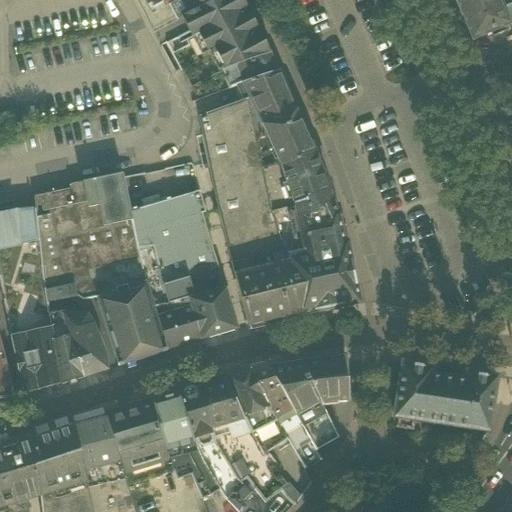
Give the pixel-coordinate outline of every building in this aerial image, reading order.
[(165,0),(168,4),(177,21),(181,18),(216,0),(165,0)] [(185,26),(189,33),(244,4),(242,0),(216,0),(181,18),(185,26)] [(509,25),(509,24),(502,9),(498,0),(457,0),(456,1),(472,41),(509,25)] [(511,0),(498,0),(502,9),(511,6),(511,8),(511,0)] [(248,11),(244,4),(189,33),(190,34),(196,31),(208,54),(214,51),(224,70),(224,71),(230,69),(236,67),(270,55),(259,33),(248,11)] [(509,24),(511,23),(511,8),(511,6),(502,9),(509,24)] [(201,57),(208,54),(196,31),(190,34),(201,57)] [(218,72),(224,70),(214,51),(208,54),(218,72)] [(270,55),(236,67),(242,84),(243,84),(277,71),(271,55),(270,55)] [(230,88),(242,84),(236,67),(230,69),(232,78),(226,80),(230,88)] [(281,165),(293,162),(293,163),(316,157),(296,114),(277,71),(243,84),(251,99),(281,165)] [(231,263),(234,275),(285,262),(284,257),(272,214),(271,214),(262,170),(281,165),(251,99),(198,118),(202,136),(215,201),(231,263)] [(293,162),(281,165),(295,207),(307,203),(307,198),(328,194),(316,157),(293,163),(293,162)] [(189,189),(190,192),(199,189),(191,161),(143,175),(150,199),(158,196),(158,198),(189,189)] [(272,214),(295,207),(281,165),(262,170),(271,214),(272,214)] [(37,225),(38,235),(39,242),(47,304),(66,301),(77,298),(78,298),(83,301),(96,298),(97,300),(146,284),(143,273),(137,251),(138,251),(135,233),(130,213),(123,179),(107,182),(71,190),(53,194),(34,198),(36,210),(37,225)] [(130,213),(135,233),(201,213),(205,212),(199,192),(130,213)] [(307,203),(295,207),(303,253),(344,244),(339,217),(337,217),(329,200),(331,200),(328,194),(307,198),(307,203)] [(284,257),(303,253),(295,207),(272,214),(284,257)] [(14,214),(17,237),(38,235),(37,225),(36,210),(14,214)] [(201,215),(201,213),(135,233),(138,251),(153,248),(163,287),(168,305),(189,299),(189,300),(190,301),(225,291),(201,215)] [(0,217),(0,249),(39,242),(38,235),(17,237),(14,214),(0,217)] [(47,304),(39,242),(0,249),(0,285),(8,325),(11,338),(51,329),(51,326),(49,314),(47,304)] [(348,246),(344,244),(303,253),(284,257),(285,262),(299,315),(352,304),(358,296),(348,246)] [(158,307),(161,318),(192,308),(190,301),(189,300),(189,299),(168,306),(160,282),(158,270),(153,248),(138,251),(137,251),(143,273),(146,284),(153,309),(158,307)] [(287,318),(299,315),(285,262),(234,275),(247,327),(278,319),(276,313),(285,310),(287,317),(287,318)] [(422,308),(447,302),(449,309),(479,302),(474,281),(419,294),(422,308)] [(156,320),(153,309),(146,284),(97,300),(118,367),(153,356),(165,352),(156,320)] [(225,291),(190,301),(192,308),(201,340),(236,330),(225,291)] [(47,304),(49,314),(64,311),(68,310),(66,301),(47,304)] [(201,340),(192,308),(161,318),(160,318),(169,351),(201,340)] [(51,326),(51,329),(61,384),(61,385),(83,378),(65,314),(64,311),(49,314),(51,326)] [(87,316),(65,314),(83,378),(108,371),(94,331),(92,325),(87,316)] [(38,391),(61,384),(51,329),(11,338),(23,395),(38,391)] [(0,400),(14,398),(0,344),(0,400)] [(317,356),(318,361),(343,358),(346,379),(348,379),(346,355),(317,356)] [(318,361),(301,362),(320,403),(337,401),(337,403),(348,402),(348,379),(346,379),(343,358),(318,361)] [(293,413),(296,417),(320,403),(301,362),(268,368),(293,413)] [(414,422),(488,432),(496,378),(466,373),(465,381),(447,378),(431,376),(433,368),(402,364),(394,418),(398,419),(396,429),(412,431),(414,422)] [(277,422),(293,413),(268,368),(261,365),(249,369),(269,407),(277,422)] [(226,380),(243,418),(269,407),(249,369),(249,368),(224,375),(226,380)] [(225,381),(199,388),(214,439),(229,435),(226,425),(243,420),(225,381)] [(199,388),(197,389),(180,394),(178,394),(194,444),(195,446),(195,448),(196,449),(202,463),(218,490),(223,498),(226,501),(236,511),(244,511),(246,510),(246,507),(242,502),(250,494),(241,484),(240,483),(239,482),(237,480),(216,446),(215,443),(215,442),(214,439),(199,388)] [(177,481),(191,476),(201,500),(211,495),(218,490),(202,463),(196,449),(195,448),(195,446),(194,444),(178,394),(165,398),(151,402),(151,403),(158,426),(157,427),(163,446),(169,466),(171,465),(176,481),(177,481)] [(106,417),(122,469),(127,468),(126,464),(159,454),(160,458),(165,456),(156,426),(157,426),(151,403),(135,408),(106,417)] [(322,406),(320,403),(296,417),(303,430),(311,443),(312,445),(316,451),(338,439),(322,406)] [(251,435),(277,422),(269,407),(243,418),(249,431),(251,435)] [(277,422),(288,439),(303,430),(296,417),(293,413),(277,422)] [(105,417),(73,425),(84,471),(119,463),(119,461),(112,439),(112,438),(105,417)] [(215,443),(222,455),(234,451),(257,444),(251,435),(249,431),(248,431),(243,420),(226,425),(229,435),(214,439),(215,442),(215,443)] [(277,422),(251,435),(257,444),(264,456),(288,440),(288,439),(277,422)] [(85,476),(84,471),(73,425),(32,439),(32,440),(40,496),(86,481),(85,476)] [(311,443),(303,430),(288,439),(288,440),(296,452),(311,443)] [(27,499),(40,496),(32,440),(20,443),(27,499)] [(0,507),(27,499),(20,443),(0,448),(0,507)] [(247,480),(264,502),(281,489),(286,485),(270,464),(264,456),(257,444),(234,451),(222,455),(239,482),(240,483),(241,484),(247,480)] [(122,469),(128,488),(171,475),(165,456),(160,458),(159,454),(126,464),(127,468),(122,469)] [(85,476),(86,481),(92,511),(133,511),(119,463),(84,471),(85,476)] [(92,511),(86,481),(40,496),(41,511),(92,511)] [(286,485),(281,489),(295,506),(301,497),(288,483),(286,485)] [(0,511),(28,511),(27,499),(0,507),(0,511)]
